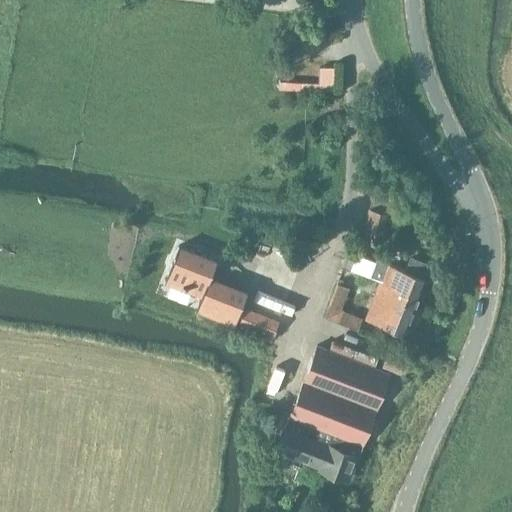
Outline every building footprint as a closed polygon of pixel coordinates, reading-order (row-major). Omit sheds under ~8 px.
[(364,229),(383,234),(389,214),(370,209),(364,229)] [(211,276),(218,260),(180,245),(166,279),(182,284),(181,286),(188,289),(189,287),(203,293),(196,309),(216,317),(229,284),(211,276)] [(347,252),(342,267),(370,277),(374,266),(375,261),(357,254),(356,255),(347,252)] [(374,266),(370,277),(379,281),(397,288),(394,297),(416,306),(426,279),(431,265),(411,258),(406,271),(386,263),(384,270),(374,266)] [(397,288),(379,281),(366,317),(406,333),(416,306),(394,297),(397,288)] [(336,282),(324,315),(339,321),(343,310),(340,308),(348,287),(336,282)] [(358,328),(362,316),(343,310),(339,321),(358,328)] [(288,418),(362,445),(388,373),(314,346),(288,418)] [(349,479),(362,445),(288,418),(275,451),(349,479)]
